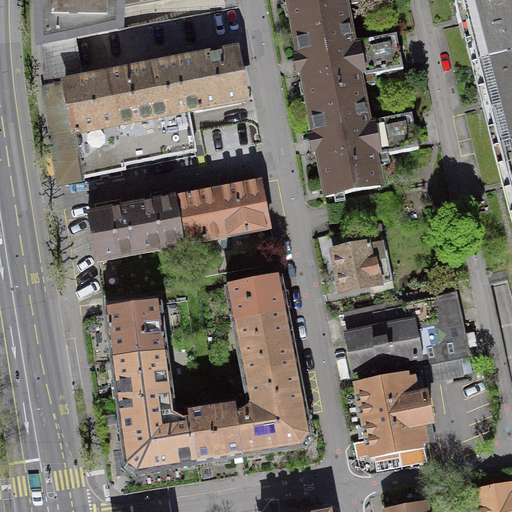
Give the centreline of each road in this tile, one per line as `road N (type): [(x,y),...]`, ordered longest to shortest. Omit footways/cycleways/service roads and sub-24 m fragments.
road 1 (residential): [(348,487),(255,0)]
road 2 (residential): [(418,0),(511,432)]
road 3 (secondary): [(0,213),(53,511)]
road 4 (residential): [(348,487),(511,459)]
